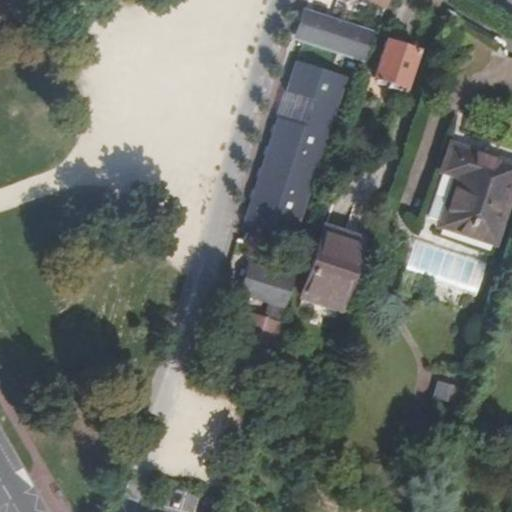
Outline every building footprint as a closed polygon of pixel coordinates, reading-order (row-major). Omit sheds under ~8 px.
[(389,0),(357,0),(385,13),(389,0)] [(363,62),(373,33),(303,11),(294,41),(363,62)] [(385,91),(401,96),(415,56),(383,44),(371,81),(387,86),(385,91)] [(274,137),(271,148),(268,157),(263,169),(260,181),(250,209),(258,212),(252,228),(293,242),(350,73),(301,57),(291,87),(303,91),(295,117),(283,112),(277,127),(274,137)] [(452,132),(511,151),(511,139),(449,120),(423,203),(441,209),(455,162),(444,157),(452,132)] [(455,162),(441,209),(494,228),(511,172),(511,151),(452,132),(444,157),(455,162)] [(258,212),(250,209),(245,226),(252,228),(258,212)] [(296,312),(331,323),(357,244),(322,233),(296,312)] [(239,295),(282,309),(290,280),(248,266),(239,295)] [(270,353),(279,324),(251,314),(241,343),(270,353)]
